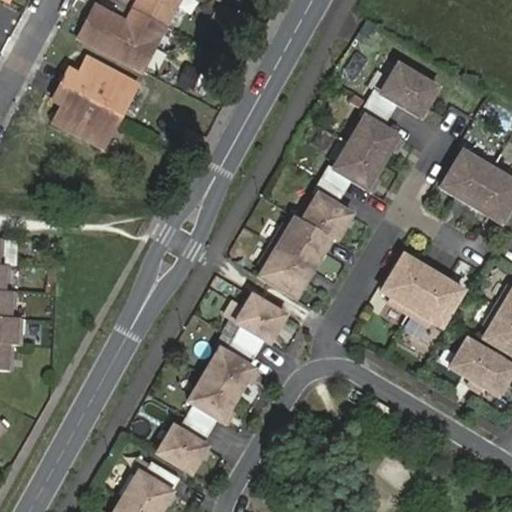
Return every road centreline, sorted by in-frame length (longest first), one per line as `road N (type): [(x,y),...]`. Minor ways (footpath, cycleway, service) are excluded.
road 1 (residential): [(330,365),(356,366),(507,458)]
road 2 (tertiary): [(126,337),(27,511)]
road 3 (tertiary): [(126,337),(193,250),(220,166)]
road 4 (tertiary): [(220,166),(154,256),(126,337)]
road 5 (tertiary): [(312,0),(220,166)]
road 6 (residential): [(229,511),(307,376),(330,365)]
road 7 (residential): [(401,214),(329,328),(330,365)]
